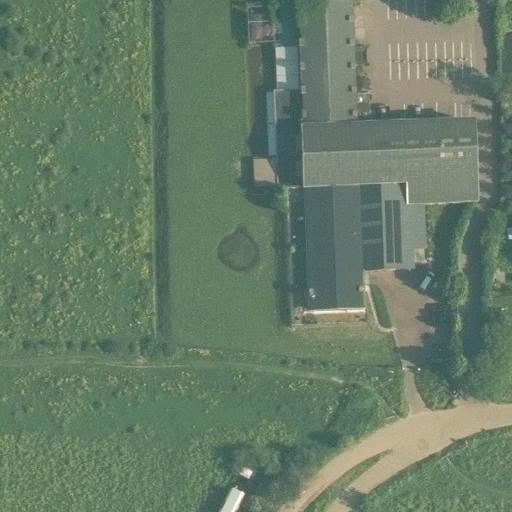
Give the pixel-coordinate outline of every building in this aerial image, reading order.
[(368,96),(354,96),(351,4),(298,6),(302,130),(355,128),(369,128),(368,96)] [(271,42),(270,6),(247,7),(248,43),(271,42)] [(292,24),(274,23),(273,43),(291,44),(292,24)] [(511,86),(511,38),(501,39),(503,87),(511,86)] [(355,128),(302,130),(304,191),(306,191),(311,311),(361,309),(359,273),(412,272),(411,250),(424,250),(421,206),(476,204),(473,124),(369,128),(355,128)] [(254,189),(268,189),(267,156),(253,157),(254,189)] [(260,486),(254,496),(263,501),(268,491),(260,486)] [(234,487),(217,511),(238,511),(249,497),(234,487)]
